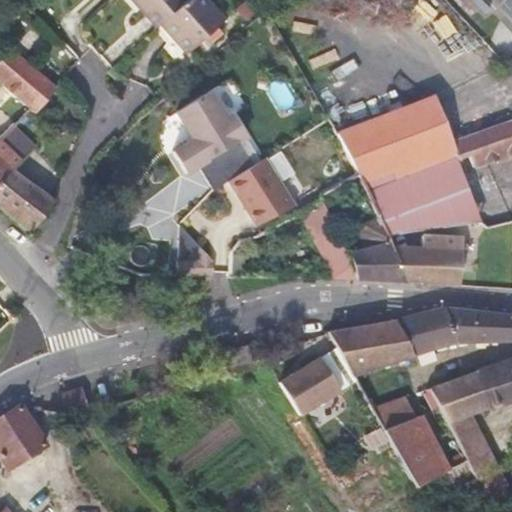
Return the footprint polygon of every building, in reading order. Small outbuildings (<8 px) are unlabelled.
[(157,21),(181,0),(132,0),(154,24),(157,21)] [(185,52),(223,19),(206,0),(181,0),(157,21),(185,52)] [(0,59),(0,86),(32,113),(55,87),(9,48),(0,59)] [(213,86),(174,111),(190,136),(169,149),(186,175),(246,137),(213,86)] [(451,140),(432,94),(337,132),(347,153),(357,176),(365,191),(378,220),(389,244),(390,247),(432,250),(399,176),(457,153),(451,140)] [(511,118),(451,140),(457,153),(463,169),(463,171),(511,153),(511,118)] [(0,181),(9,172),(30,149),(9,128),(0,137),(0,181)] [(321,149),(327,164),(347,153),(337,132),(323,138),(321,149)] [(250,225),(296,207),(283,175),(291,172),(283,152),(229,173),(250,225)] [(310,173),(320,194),(357,176),(347,153),(327,164),(310,173)] [(463,171),(463,169),(436,180),(449,211),(475,200),(463,171)] [(0,208),(27,232),(53,205),(9,172),(0,181),(0,208)] [(365,191),(357,176),(320,194),(319,201),(298,211),(334,278),(371,281),(406,283),(390,247),(389,244),(351,255),(343,244),(323,215),(365,191)] [(366,239),(343,244),(351,255),(389,244),(378,220),(361,226),(366,239)] [(406,283),(457,286),(460,239),(440,239),(440,251),(432,250),(390,247),(406,283)] [(327,332),(350,375),(415,353),(442,348),(455,344),(498,343),(511,341),(511,315),(443,308),(378,323),(327,332)] [(244,346),(212,356),(217,370),(248,361),(244,346)] [(277,382),(296,416),(337,393),(317,359),(277,382)] [(511,359),(429,389),(473,478),(464,483),(479,511),(483,511),(508,499),(471,414),(511,400),(511,359)] [(412,421),(403,399),(371,410),(415,488),(442,473),(416,420),(412,421)] [(0,458),(7,469),(44,447),(20,406),(0,417),(0,458)]
